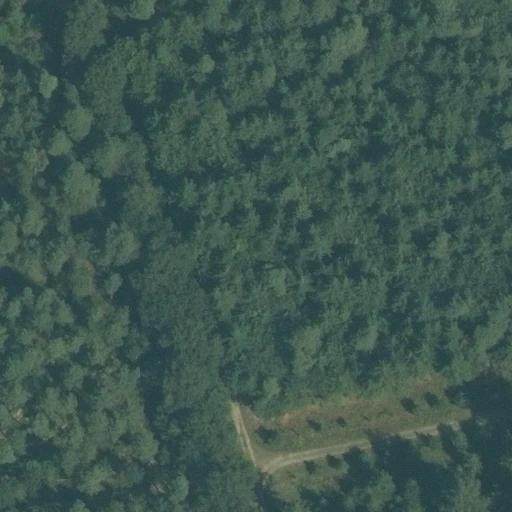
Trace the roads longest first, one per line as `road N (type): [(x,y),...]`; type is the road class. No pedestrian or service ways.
road 1 (track): [(241,511),(85,0)]
road 2 (track): [(20,511),(511,416)]
